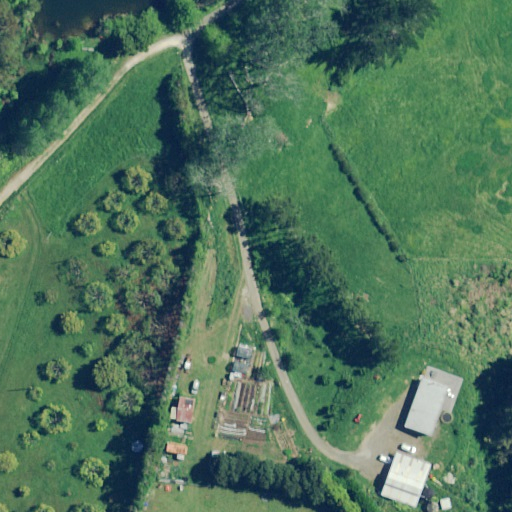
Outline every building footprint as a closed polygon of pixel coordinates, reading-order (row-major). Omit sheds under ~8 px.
[(450,389),(423,379),(405,428),(432,438),(450,389)] [(196,401),(180,399),(176,423),(193,425),(196,401)] [(422,443),(403,436),(400,445),(419,452),(422,443)] [(431,467),(397,454),(381,496),(415,509),(431,467)] [(452,510),(450,499),(439,501),(441,511),(452,510)]
